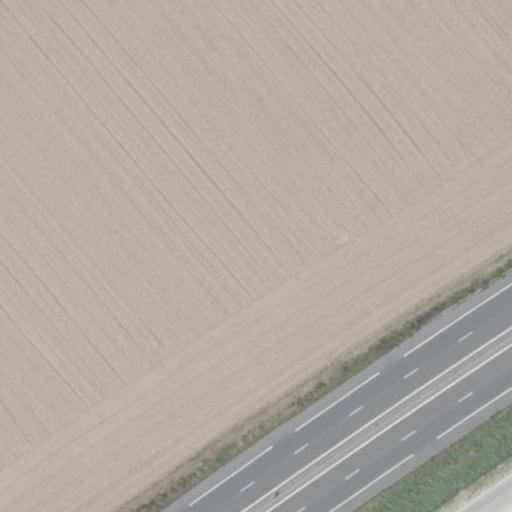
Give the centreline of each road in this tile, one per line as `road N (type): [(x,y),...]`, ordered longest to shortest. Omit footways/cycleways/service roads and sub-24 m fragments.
road 1 (trunk): [(511,306),(213,511)]
road 2 (trunk): [(299,511),(511,367)]
